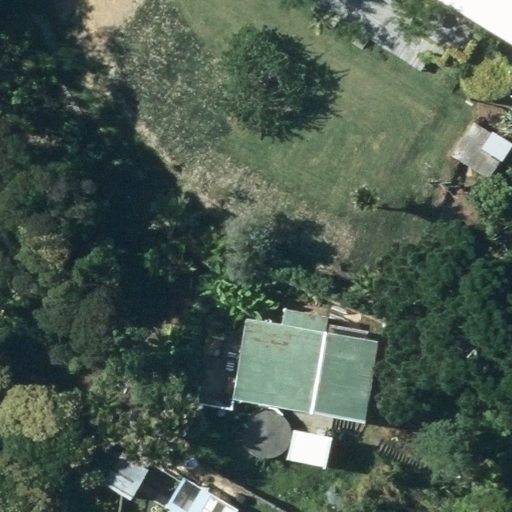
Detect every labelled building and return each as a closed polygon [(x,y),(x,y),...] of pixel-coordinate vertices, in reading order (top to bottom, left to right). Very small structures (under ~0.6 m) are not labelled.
[(511,0),(437,0),(511,46),(511,0)] [(233,394),(368,418),(381,344),(246,320),(233,394)] [(231,410),(233,394),(200,390),(198,407),(231,410)] [(74,466),(132,503),(149,475),(91,438),(74,466)] [(238,511),(186,479),(168,507),(177,511),(238,511)]
